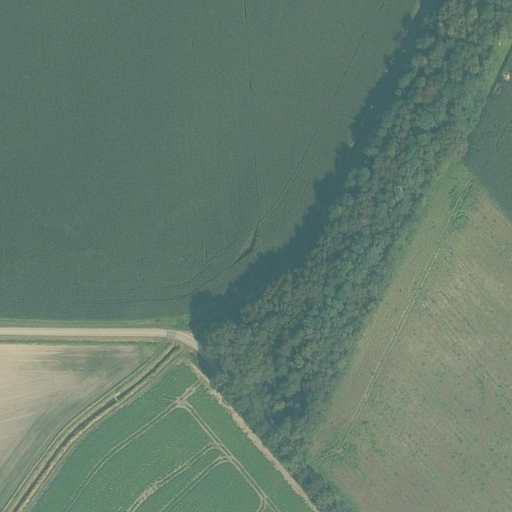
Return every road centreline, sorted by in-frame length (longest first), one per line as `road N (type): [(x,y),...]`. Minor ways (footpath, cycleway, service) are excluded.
road 1 (track): [(188,338),(281,269),(305,241),(429,0)]
road 2 (unclassified): [(338,511),(188,338),(0,332)]
